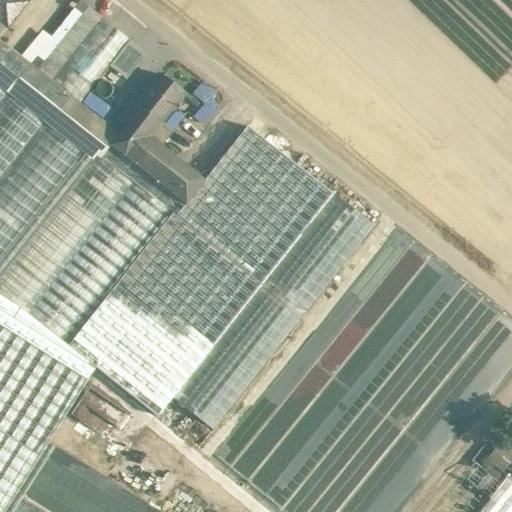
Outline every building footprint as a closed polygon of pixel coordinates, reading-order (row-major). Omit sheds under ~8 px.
[(0,0),(0,20),(5,24),(8,20),(0,13),(0,4),(3,0),(0,0)] [(25,2),(22,0),(3,0),(0,4),(0,13),(8,20),(5,24),(6,26),(25,2)] [(80,1),(30,64),(51,81),(101,18),(80,1)] [(101,18),(51,81),(79,103),(129,40),(101,18)] [(30,64),(0,40),(0,88),(7,94),(30,64)] [(51,81),(30,64),(7,94),(83,154),(91,160),(95,155),(100,158),(111,146),(119,135),(79,103),(51,81)] [(204,181),(149,137),(183,94),(159,74),(123,120),(128,124),(119,135),(111,146),(185,205),(204,181)] [(7,94),(0,102),(0,176),(43,122),(7,94)] [(47,126),(0,185),(0,260),(83,154),(47,126)] [(185,205),(175,217),(171,214),(66,345),(94,368),(95,367),(156,416),(171,397),(213,430),(374,226),(333,194),(332,194),(247,127),(204,181),(185,205)] [(185,205),(111,146),(100,158),(132,183),(171,214),(175,217),(185,205)] [(91,160),(0,274),(0,292),(27,314),(132,183),(100,158),(95,155),(91,160)] [(132,183),(27,314),(66,345),(171,214),(132,183)] [(0,511),(3,511),(94,368),(66,345),(27,314),(0,292),(0,511)] [(214,453),(213,461),(279,511),(328,511),(327,509),(337,495),(342,465),(349,461),(350,452),(359,453),(377,430),(382,392),(387,386),(381,375),(384,371),(377,357),(371,363),(362,362),(368,354),(364,346),(365,334),(352,342),(338,332),(329,337),(324,326),(303,337),(214,453)] [(68,412),(99,435),(108,423),(77,400),(68,412)] [(482,460),(500,469),(507,453),(489,444),(482,460)] [(511,511),(511,501),(505,496),(491,511),(511,511)]
